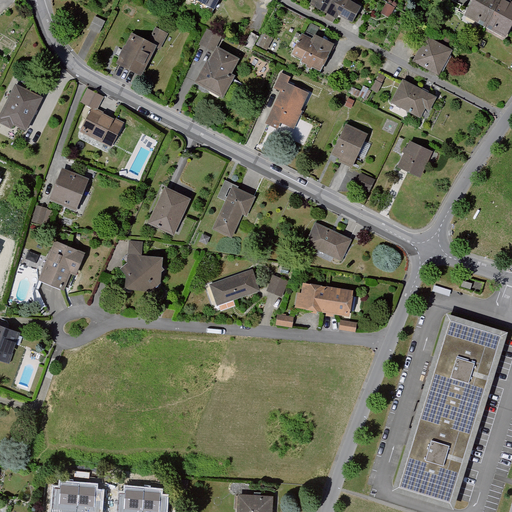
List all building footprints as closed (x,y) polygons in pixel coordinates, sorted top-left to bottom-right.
[(194,0),(216,11),(221,0),(194,0)] [(349,0),(316,0),(313,6),(338,21),(340,18),(354,25),(362,11),(347,3),(349,0)] [(511,26),(511,1),(510,0),(474,0),(475,0),(466,16),(506,37),(511,26)] [(105,25),(95,20),(88,35),(92,37),(97,40),(105,25)] [(162,50),(170,34),(157,28),(150,42),(132,33),(117,64),(129,70),(140,75),(142,76),(157,47),(162,50)] [(222,37),(207,30),(201,45),(207,48),(216,52),(222,37)] [(302,34),(291,56),(321,70),(332,49),(334,45),(314,35),(312,39),(302,34)] [(262,47),(274,52),(278,42),(265,37),(262,47)] [(453,51),(428,37),(414,62),(440,76),(453,51)] [(209,61),(196,83),(224,100),(237,78),(233,76),(242,61),(220,48),(211,62),(209,61)] [(289,85),(292,79),(283,74),(276,89),(279,90),(284,93),(269,125),(282,131),(285,124),(295,129),(310,95),(289,85)] [(391,104),(421,119),(425,110),(431,113),(438,98),(433,95),(403,80),(391,104)] [(22,131),(37,98),(9,86),(0,105),(0,125),(7,129),(9,125),(22,131)] [(80,105),(92,111),(80,134),(111,150),(123,125),(114,120),(105,116),(97,112),(103,99),(87,92),(80,105)] [(352,168),(367,135),(345,125),(330,158),(346,165),(352,168)] [(422,179),(433,153),(410,143),(399,169),(404,172),(422,179)] [(76,208),(88,180),(63,170),(52,198),(76,208)] [(374,182),(361,176),(357,186),(369,193),(374,182)] [(227,183),(220,199),(226,203),(214,230),(233,239),(243,216),(248,218),(257,199),(252,197),(248,195),(240,191),(241,189),(227,183)] [(176,237),(193,202),(167,190),(157,210),(150,224),(176,237)] [(46,209),(37,206),(33,221),(42,224),(46,209)] [(351,240),(314,222),(304,243),(341,260),(351,240)] [(84,254),(56,243),(41,280),(63,288),(70,272),(76,274),(84,254)] [(158,282),(160,257),(141,257),(142,245),(131,243),(129,262),(122,268),(127,273),(124,289),(148,291),(158,282)] [(261,291),(253,269),(211,284),(218,306),(261,291)] [(284,297),(290,281),(274,275),(268,291),(277,294),(284,297)] [(347,317),(350,291),(327,288),(301,284),(297,310),(322,313),(331,314),(347,317)] [(278,325),(294,328),(295,318),(279,316),(278,325)] [(502,334),(454,319),(442,360),(414,449),(403,487),(451,501),(452,497),(463,462),(489,379),(502,336),(502,334)] [(338,330),(354,333),(356,324),(340,321),(338,330)] [(0,326),(0,361),(5,363),(9,351),(2,348),(4,342),(13,345),(17,333),(8,330),(0,326)] [(96,486),(61,483),(61,489),(54,489),(52,509),(62,509),(61,511),(100,511),(102,491),(95,491),(96,486)] [(160,490),(126,488),(126,494),(118,493),(117,511),(165,511),(166,496),(160,496),(160,490)] [(274,511),(276,496),(241,493),(239,511),(274,511)]
